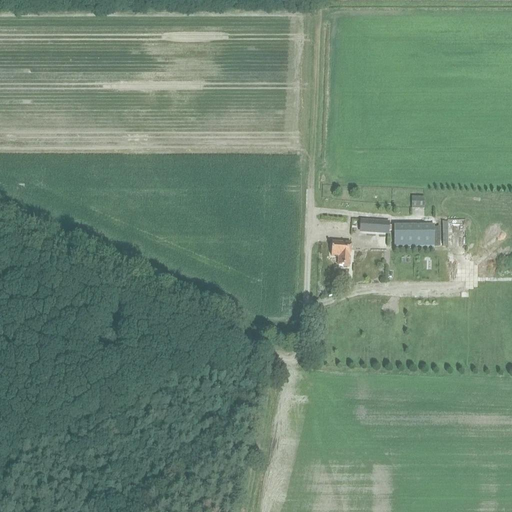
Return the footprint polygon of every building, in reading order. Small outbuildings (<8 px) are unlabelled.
[(424,198),(418,198),(418,204),(412,204),(412,210),(424,210),(424,198)] [(381,235),(382,222),(354,220),(353,232),(381,235)] [(394,247),(435,247),(435,227),(394,227),(394,247)] [(351,245),(332,244),(331,257),(339,257),(338,267),(349,267),(351,245)] [(449,283),(449,251),(384,251),(384,284),(449,283)]
